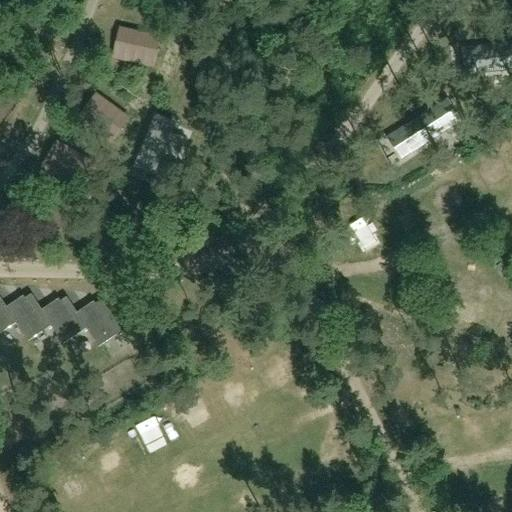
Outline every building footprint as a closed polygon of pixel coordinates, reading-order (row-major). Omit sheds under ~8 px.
[(119,32),(114,53),(155,63),(160,42),(119,32)] [(511,71),(511,46),(463,51),(466,76),(511,71)] [(94,96),(81,114),(115,139),(128,121),(94,96)] [(461,123),(447,101),(390,137),(404,159),(461,123)] [(55,144),(44,163),(80,184),(91,166),(55,144)] [(28,200),(18,220),(55,239),(65,220),(28,200)] [(24,296),(7,307),(17,324),(29,343),(51,327),(42,310),(32,295),(25,299),(24,296)] [(0,335),(17,324),(7,307),(0,296),(0,335)] [(64,344),(87,330),(78,314),(67,298),(61,302),(59,299),(42,310),(51,327),(64,344)] [(95,302),(78,314),(87,330),(100,349),(124,331),(103,302),(98,305),(95,302)] [(181,430),(190,449),(209,441),(199,421),(181,430)] [(79,511),(97,511),(99,501),(80,500),(79,511)]
